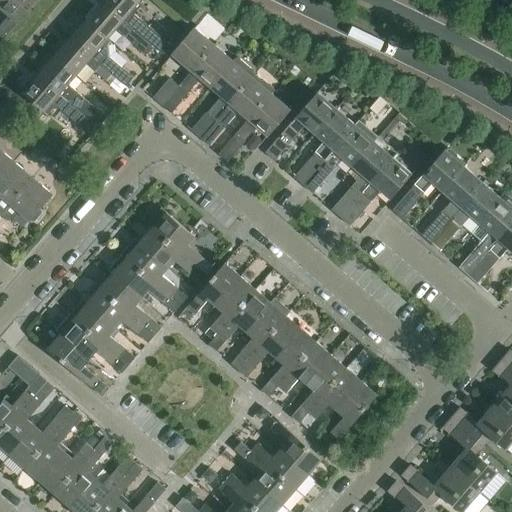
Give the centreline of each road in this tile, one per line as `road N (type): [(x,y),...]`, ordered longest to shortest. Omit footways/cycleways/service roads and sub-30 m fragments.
road 1 (residential): [(448,387),(159,132)]
road 2 (secondary): [(291,0),(511,116)]
road 3 (residential): [(0,316),(159,132)]
road 4 (residential): [(341,511),(448,387)]
road 5 (residential): [(499,329),(384,231)]
road 6 (secondary): [(511,67),(376,0)]
